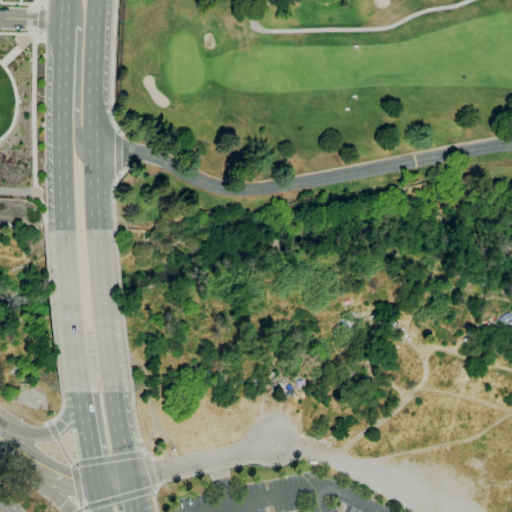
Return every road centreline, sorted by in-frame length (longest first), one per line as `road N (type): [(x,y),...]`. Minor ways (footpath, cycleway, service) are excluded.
road 1 (primary): [(99,237),(95,0)]
road 2 (primary): [(115,393),(99,237)]
road 3 (residential): [(122,474),(274,440)]
road 4 (primary): [(62,235),(77,375)]
